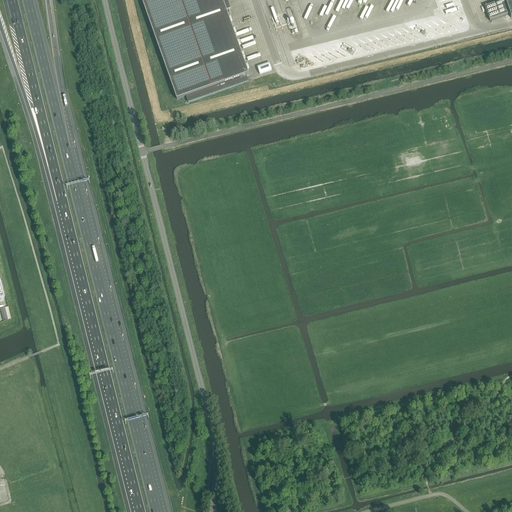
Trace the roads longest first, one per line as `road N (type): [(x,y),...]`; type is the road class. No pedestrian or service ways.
road 1 (unclassified): [(213,511),(213,434),(105,0)]
road 2 (motorway): [(155,511),(61,134)]
road 3 (motorway): [(62,200),(140,511)]
road 4 (motorway): [(12,0),(62,200)]
road 5 (motorway): [(0,28),(62,200)]
road 6 (motorway): [(61,134),(27,0)]
road 7 (motorway): [(61,134),(47,0)]
